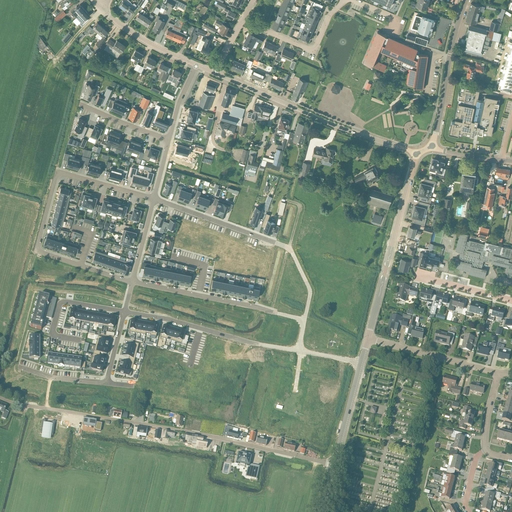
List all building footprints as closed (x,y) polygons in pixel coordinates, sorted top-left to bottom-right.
[(67,0),(60,5),(64,11),(73,4),(70,0),(67,0)] [(123,0),(119,5),(124,10),(130,2),(130,3),(131,2),(128,0),(123,0)] [(186,5),(177,0),(173,7),(176,8),(178,6),(184,9),(186,5)] [(226,5),(217,0),(215,5),(223,9),(224,9),(226,5)] [(418,0),(417,5),(422,7),(427,8),(429,0),(418,0)] [(292,5),(283,1),(280,7),(289,11),(292,5)] [(134,3),(133,4),(130,3),(130,2),(124,10),(130,14),(134,9),(134,8),(136,5),(134,3)] [(476,24),(479,12),(481,6),(471,3),(466,21),(476,24)] [(76,18),(80,14),(85,10),(80,4),(75,9),(74,8),(71,11),(72,13),(76,18)] [(199,11),(204,14),(208,7),(203,5),(199,11)] [(320,15),(322,10),(310,5),(308,10),(319,15),(320,15)] [(289,11),(280,7),(277,14),(286,18),(289,11)] [(225,16),(228,17),(232,19),(235,13),(229,10),(228,10),(225,8),(224,11),(227,13),(225,16)] [(139,12),(138,14),(135,18),(141,22),(145,16),(143,15),(145,11),(142,9),(140,13),(139,12)] [(79,24),(81,26),(89,19),(87,17),(89,15),(85,10),(80,14),(82,16),(78,20),(80,22),(79,24)] [(317,19),(319,15),(308,10),(306,15),(309,16),(317,19)] [(147,26),(150,22),(151,20),(153,16),(150,14),(147,18),(145,16),(141,22),(147,26)] [(286,18),(277,14),(274,21),(283,25),(286,18)] [(435,21),(430,19),(422,17),(416,15),(412,28),(418,30),(418,31),(430,35),(435,21)] [(158,32),(161,28),(162,26),(159,24),(162,18),(157,16),(154,21),(156,22),(152,29),(158,32)] [(184,43),(186,37),(187,34),(180,31),(184,21),(181,19),(179,23),(181,24),(180,27),(178,26),(172,39),(180,42),(180,41),(184,43)] [(223,23),(216,20),(214,23),(221,26),(218,32),(224,35),(228,27),(222,24),(223,23)] [(313,28),(315,24),(307,20),(305,24),(313,28)] [(283,25),(274,21),(271,28),(280,32),(283,25)] [(167,29),(167,31),(165,35),(172,39),(178,26),(180,27),(181,24),(179,23),(175,22),(171,31),(167,29)] [(498,31),(500,24),(491,22),(489,29),(498,31)] [(85,31),(84,33),(87,36),(88,34),(90,32),(92,34),(95,31),(97,33),(102,27),(97,23),(93,28),(93,29),(90,26),(86,30),(85,31)] [(216,30),(204,24),(202,28),(208,32),(209,31),(214,33),(216,30)] [(312,32),(313,28),(305,24),(303,28),(312,32)] [(464,51),(469,52),(481,55),(482,52),(487,53),(489,47),(488,47),(490,39),(499,41),(500,38),(501,33),(471,25),(464,51)] [(108,32),(102,27),(97,33),(99,36),(97,38),(100,40),(96,44),(99,47),(106,39),(103,37),(108,32)] [(310,36),(312,32),(303,28),(301,33),(310,36)] [(308,42),(311,37),(310,36),(301,33),(299,32),(296,37),(308,42)] [(417,50),(389,37),(386,37),(387,36),(377,32),(364,62),(384,71),(387,65),(375,60),(379,50),(401,60),(401,61),(402,63),(404,66),(406,67),(408,68),(410,68),(407,84),(414,85),(414,87),(423,88),(428,55),(419,54),(416,53),(417,50)] [(69,33),(63,40),(66,43),(72,36),(69,33)] [(259,39),(260,36),(255,33),(254,36),(249,33),(243,43),(247,45),(247,46),(252,49),(258,38),(259,39)] [(46,46),(40,37),(38,44),(42,50),(46,46)] [(204,41),(202,46),(200,50),(208,54),(210,48),(207,46),(210,40),(206,38),(203,37),(202,40),(204,41)] [(109,39),(106,43),(105,44),(112,49),(113,47),(121,52),(125,46),(117,41),(114,45),(111,43),(112,41),(109,39)] [(273,55),(275,51),(277,46),(265,41),(262,49),(273,55)] [(100,51),(101,52),(105,47),(102,44),(95,52),(98,54),(100,51)] [(283,49),(281,54),(280,55),(278,54),(275,59),(279,61),(281,57),(290,61),(293,53),(283,49)] [(136,65),(134,69),(138,72),(140,67),(140,66),(137,64),(138,61),(139,61),(143,54),(135,50),(131,57),(135,59),(133,63),(136,65)] [(258,50),(254,59),(258,61),(262,53),(258,50)] [(148,57),(143,67),(146,68),(147,65),(152,68),(156,61),(148,57)] [(242,73),(245,66),(234,61),(231,68),(242,73)] [(466,77),(471,78),(473,78),(475,70),(483,72),(484,66),(481,66),(482,63),(476,61),(475,65),(476,65),(475,67),(469,65),(464,63),(463,67),(468,69),(466,77)] [(158,69),(161,71),(158,77),(165,80),(167,75),(164,74),(168,67),(160,63),(158,69)] [(174,69),(171,75),(170,76),(174,78),(172,81),(171,84),(178,87),(180,81),(177,80),(178,78),(178,79),(181,73),(174,69)] [(504,76),(511,78),(511,71),(503,69),(502,72),(505,73),(504,76)] [(253,70),(251,73),(250,76),(261,81),(262,79),(266,81),(269,74),(265,73),(265,75),(253,70)] [(269,74),(266,81),(270,82),(269,85),(280,90),(283,83),(272,78),(273,76),(269,74)] [(511,84),(511,78),(504,76),(503,79),(500,78),(499,82),(511,85),(511,84)] [(299,78),(293,93),(291,97),(298,100),(301,93),(303,94),(308,82),(299,78)] [(203,92),(198,104),(210,108),(214,96),(211,95),(212,92),(213,93),(216,85),(207,82),(203,92)] [(501,86),(500,89),(510,92),(511,85),(499,82),(498,85),(501,86)] [(95,86),(89,84),(88,85),(86,84),(84,90),(86,91),(84,94),(82,97),(86,99),(87,98),(90,99),(93,92),(97,93),(100,86),(96,85),(95,86)] [(334,85),(333,85),(331,89),(332,90),(332,91),(333,92),(335,93),(335,92),(337,93),(337,92),(338,92),(340,88),(339,87),(339,86),(335,84),(334,85)] [(470,135),(474,136),(475,131),(479,132),(478,134),(483,134),(483,131),(487,132),(487,134),(491,135),(493,126),(492,125),(496,107),(498,107),(499,103),(497,103),(497,99),(486,96),(486,100),(478,98),(479,90),(465,87),(464,91),(461,91),(460,95),(459,94),(458,98),(462,99),(461,103),(459,103),(458,107),(460,107),(460,111),(457,111),(456,114),(459,115),(458,119),(455,119),(454,122),(452,122),(450,132),(458,134),(459,131),(463,131),(462,134),(466,134),(467,132),(470,133),(470,135)] [(236,91),(226,88),(221,104),(223,105),(223,107),(225,107),(226,106),(228,107),(231,96),(234,96),(236,91)] [(99,96),(96,103),(103,106),(110,91),(107,89),(103,97),(100,95),(99,96)] [(141,101),(139,106),(146,109),(150,100),(143,97),(141,101)] [(111,109),(116,112),(121,100),(116,98),(114,101),(111,99),(108,105),(112,107),(111,109)] [(121,100),(116,112),(122,114),(123,111),(127,113),(129,107),(125,105),(127,103),(121,100)] [(244,109),(232,106),(230,115),(223,113),(221,120),(240,126),(243,118),(242,118),(244,109)] [(258,115),(261,116),(260,119),(268,121),(269,114),(270,114),(271,109),(259,106),(256,119),(257,119),(258,115)] [(133,107),(128,117),(136,121),(141,111),(133,107)] [(159,109),(152,127),(157,129),(158,126),(167,129),(169,124),(161,121),(164,111),(159,109)] [(148,111),(144,123),(150,125),(151,120),(154,122),(158,111),(155,110),(154,113),(148,111)] [(191,112),(189,122),(196,124),(198,114),(191,112)] [(280,118),(279,122),(277,130),(284,131),(286,126),(287,126),(288,123),(287,123),(288,120),(284,119),(285,118),(281,117),(281,118),(280,118)] [(83,137),(87,127),(84,125),(86,121),(79,118),(74,129),(79,131),(78,135),(83,137)] [(292,144),(293,140),(303,143),(306,134),(303,133),(305,125),(298,123),(295,135),(293,134),(293,133),(290,132),(287,142),(292,144)] [(218,124),(217,129),(215,134),(224,136),(226,131),(233,133),(230,144),(233,145),(237,133),(234,132),(235,126),(226,124),(225,127),(218,124)] [(89,127),(85,135),(94,139),(99,127),(94,125),(92,128),(89,127)] [(181,130),(180,134),(181,134),(180,135),(186,136),(186,137),(189,138),(189,137),(192,138),(195,129),(186,127),(186,129),(182,128),(182,130),(181,130)] [(110,146),(112,143),(111,143),(115,134),(109,132),(108,135),(104,134),(101,143),(110,146)] [(112,143),(110,146),(116,148),(121,150),(122,146),(124,141),(119,139),(120,136),(115,134),(111,143),(112,143)] [(266,161),(264,166),(266,167),(275,169),(279,171),(280,165),(279,165),(283,151),(284,148),(284,146),(285,142),(286,139),(284,138),(282,142),(281,145),(280,145),(278,144),(276,149),(274,156),(272,163),(269,162),(266,161)] [(72,139),(70,143),(79,147),(81,142),(72,139)] [(127,149),(132,151),(136,142),(130,140),(129,143),(128,143),(126,146),(128,146),(127,149)] [(136,142),(132,151),(138,153),(139,150),(141,151),(142,148),(140,147),(141,144),(136,142)] [(189,149),(177,146),(175,155),(182,157),(183,155),(187,156),(189,149)] [(144,153),(142,158),(148,160),(149,157),(156,160),(160,151),(150,147),(149,150),(145,148),(144,153)] [(332,162),(333,155),(334,155),(335,154),(336,153),(336,152),(335,151),(334,151),(334,150),(327,148),(326,152),(323,151),(324,151),(314,148),(312,156),(322,158),(322,157),(324,158),(324,160),(332,162)] [(249,150),(243,149),(240,160),(246,161),(249,150)] [(72,168),(74,159),(69,157),(70,154),(65,153),(63,159),(66,160),(65,163),(67,163),(66,166),(72,168)] [(248,171),(248,169),(255,170),(258,162),(254,161),(255,155),(250,154),(245,170),(248,171)] [(80,167),(81,164),(79,163),(80,160),(74,159),(72,168),(78,170),(78,167),(80,167)] [(448,167),(443,166),(444,163),(437,161),(438,160),(433,159),(433,160),(431,164),(430,164),(429,168),(430,168),(430,169),(437,171),(436,174),(445,176),(448,167)] [(302,170),(300,178),(305,179),(307,172),(308,172),(310,164),(303,162),(301,170),(302,170)] [(87,172),(93,174),(95,165),(90,163),(89,166),(87,166),(86,169),(88,169),(87,172)] [(95,165),(93,174),(98,175),(99,172),(101,173),(102,170),(100,169),(101,166),(95,165)] [(132,167),(128,180),(131,181),(130,185),(138,187),(141,175),(136,174),(137,168),(132,167)] [(116,171),(114,180),(120,181),(120,179),(125,181),(128,170),(117,168),(116,171)] [(373,168),(368,170),(363,173),(364,174),(354,179),(356,182),(366,177),(367,179),(369,184),(380,178),(377,173),(376,173),(373,168)] [(497,168),(496,174),(499,174),(498,175),(502,176),(502,178),(508,180),(509,176),(510,170),(497,168)] [(108,178),(114,180),(116,171),(110,169),(110,172),(108,172),(107,175),(109,175),(108,178)] [(141,175),(138,187),(146,189),(147,185),(150,186),(154,173),(148,172),(147,177),(141,175)] [(478,178),(475,178),(476,173),(463,172),(460,191),(473,193),(474,185),(477,185),(478,178)] [(420,184),(419,188),(429,191),(431,186),(435,187),(436,182),(425,179),(424,184),(422,183),(421,184),(420,184)] [(166,183),(162,193),(169,195),(170,192),(173,193),(177,182),(174,181),(172,186),(166,183)] [(218,188),(219,185),(217,184),(213,195),(219,197),(222,189),(218,188)] [(178,185),(176,192),(179,193),(176,199),(178,199),(178,200),(182,201),(187,188),(178,185)] [(61,187),(59,193),(70,196),(72,190),(61,187)] [(483,197),(482,202),(482,203),(486,204),(486,201),(491,202),(494,189),(487,187),(485,198),(483,197)] [(500,196),(499,201),(499,204),(507,205),(507,202),(510,203),(511,198),(510,198),(511,193),(511,189),(511,188),(508,187),(506,197),(500,196)] [(187,188),(182,201),(186,203),(186,202),(188,203),(190,197),(193,198),(196,190),(192,188),(192,190),(187,188)] [(429,191),(419,188),(418,193),(419,193),(418,194),(421,195),(419,200),(430,203),(432,198),(428,197),(429,191)] [(367,203),(388,209),(392,196),(371,189),(367,203)] [(197,190),(194,198),(197,199),(195,205),(196,206),(196,207),(200,208),(204,197),(205,195),(200,193),(201,191),(197,190)] [(59,194),(58,200),(68,202),(70,196),(59,193),(59,194)] [(80,199),(78,206),(81,207),(84,207),(87,208),(88,206),(91,195),(86,194),(86,195),(85,194),(83,199),(83,200),(80,199)] [(88,206),(87,208),(96,211),(98,204),(95,203),(96,198),(95,197),(95,196),(91,195),(88,206)] [(204,197),(200,208),(204,210),(205,209),(206,209),(208,204),(211,205),(212,202),(213,200),(213,198),(210,197),(209,199),(204,197)] [(215,198),(212,204),(215,205),(213,212),(219,214),(224,201),(215,198)] [(444,198),(443,206),(451,207),(452,199),(444,198)] [(99,205),(97,211),(106,213),(107,211),(106,211),(109,200),(105,199),(105,200),(104,200),(102,205),(99,205)] [(58,200),(56,206),(67,209),(68,202),(58,200)] [(109,200),(106,211),(107,211),(112,213),(115,202),(115,203),(113,202),(113,201),(109,200)] [(224,201),(219,214),(225,216),(227,209),(230,211),(233,204),(224,201)] [(430,204),(424,202),(419,201),(418,206),(416,205),(415,206),(414,206),(413,211),(423,214),(425,208),(429,209),(430,204)] [(112,213),(111,215),(114,216),(117,217),(118,214),(119,214),(122,204),(118,203),(117,204),(115,203),(115,202),(112,213)] [(56,206),(54,212),(65,215),(67,209),(56,206)] [(256,207),(250,223),(257,225),(257,226),(263,209),(262,210),(256,207)] [(127,219),(133,221),(134,219),(138,220),(138,219),(139,219),(140,216),(139,216),(141,210),(140,210),(140,209),(136,208),(136,209),(134,208),(132,214),(129,213),(127,219)] [(423,214),(413,211),(412,216),(413,216),(413,217),(415,217),(413,222),(424,225),(426,218),(423,217),(423,214)] [(54,212),(53,218),(63,221),(65,215),(54,212)] [(266,213),(261,226),(264,227),(263,230),(272,233),(276,223),(268,220),(270,215),(266,213)] [(374,214),(371,223),(380,225),(383,216),(374,214)] [(158,215),(155,224),(161,226),(159,230),(159,232),(162,233),(163,231),(166,222),(163,221),(165,217),(158,215)] [(62,227),(63,221),(53,218),(51,224),(62,227)] [(166,222),(163,231),(166,232),(168,228),(174,230),(177,222),(170,219),(169,223),(166,222)] [(300,224),(297,235),(298,235),(301,236),(300,241),(306,242),(308,232),(303,231),(304,225),(300,224)] [(126,226),(125,230),(127,231),(126,236),(136,239),(138,234),(137,234),(137,233),(136,233),(137,230),(132,228),(126,226)] [(407,235),(412,236),(415,237),(415,234),(420,235),(421,232),(416,231),(417,228),(410,227),(407,235)] [(308,232),(306,242),(312,243),(313,239),(316,239),(318,230),(314,229),(313,233),(308,232)] [(320,230),(318,240),(322,241),(321,245),(327,247),(329,237),(324,235),(325,231),(320,230)] [(460,252),(458,260),(456,259),(454,267),(469,271),(469,274),(485,278),(487,270),(481,268),(483,261),(489,262),(489,260),(492,261),(491,263),(507,267),(505,273),(507,273),(508,275),(507,276),(511,277),(511,276),(511,275),(511,248),(506,247),(506,248),(485,242),(485,244),(469,240),(469,242),(466,241),(468,234),(460,232),(455,251),(460,252)] [(329,237),(327,247),(332,248),(333,243),(337,244),(339,234),(335,233),(334,238),(329,237)] [(44,245),(49,247),(52,237),(47,235),(44,245)] [(120,241),(120,244),(126,246),(129,247),(130,243),(132,244),(133,244),(133,243),(134,243),(135,238),(122,235),(120,241)] [(341,235),(339,245),(343,246),(342,250),(347,251),(350,241),(344,240),(345,236),(344,236),(341,235)] [(52,237),(49,247),(52,248),(54,249),(57,241),(58,239),(52,237)] [(151,238),(149,245),(161,248),(162,241),(151,238)] [(350,241),(347,251),(353,253),(354,248),(358,249),(360,241),(360,239),(356,238),(356,239),(355,243),(350,241)] [(407,239),(405,245),(416,248),(418,242),(407,239)] [(362,241),(360,249),(363,250),(362,255),(368,256),(370,246),(365,245),(366,242),(366,241),(362,240),(362,241)] [(67,244),(64,252),(66,253),(69,254),(73,244),(67,242),(67,244)] [(370,246),(368,256),(374,258),(375,253),(378,254),(379,254),(381,244),(377,243),(376,245),(376,247),(370,246)] [(73,244),(69,254),(75,256),(78,245),(73,244)] [(149,245),(147,252),(155,254),(155,257),(157,257),(161,258),(161,255),(159,254),(161,248),(149,245)] [(92,261),(98,263),(102,253),(95,250),(92,261)] [(102,253),(98,263),(104,265),(108,255),(102,253)] [(419,265),(426,267),(429,255),(422,253),(419,265)] [(108,255),(104,265),(110,267),(114,257),(108,255)] [(429,256),(426,266),(432,268),(433,265),(439,266),(440,259),(440,258),(435,256),(435,257),(429,256)] [(114,257),(110,267),(116,269),(119,259),(114,257)] [(417,259),(413,258),(412,262),(402,259),(399,269),(407,272),(409,265),(415,267),(417,259)] [(116,269),(122,271),(125,261),(119,259),(116,269)] [(122,271),(128,274),(132,263),(125,261),(122,271)] [(291,269),(290,274),(295,276),(295,278),(299,279),(300,274),(300,272),(299,271),(297,271),(297,269),(298,264),(295,263),(292,263),(292,266),(291,266),(290,269),(291,269)] [(142,265),(142,267),(144,267),(143,270),(142,275),(148,276),(150,266),(142,265)] [(302,279),(302,280),(303,280),(306,280),(306,278),(307,278),(309,279),(312,279),(315,268),(309,267),(307,273),(304,273),(302,279)] [(318,275),(316,281),(320,282),(320,280),(326,281),(328,270),(323,269),(321,275),(318,275)] [(328,270),(326,281),(331,282),(331,285),(334,285),(336,279),(333,278),(334,272),(328,270)] [(336,279),(334,285),(338,286),(339,284),(344,285),(346,274),(341,273),(339,280),(336,279)] [(185,274),(183,284),(189,285),(190,280),(191,275),(185,274)] [(346,274),(344,285),(349,286),(349,289),(353,290),(354,283),(351,282),(352,276),(346,274)] [(396,299),(401,300),(405,302),(407,295),(417,297),(418,290),(409,288),(409,287),(400,285),(396,299)] [(254,286),(251,297),(257,299),(258,294),(259,289),(259,287),(254,286)] [(428,313),(430,313),(434,298),(431,297),(433,292),(422,289),(419,301),(427,303),(426,306),(429,310),(428,313)] [(39,294),(37,301),(48,303),(49,297),(39,294)] [(430,314),(434,315),(435,315),(437,305),(441,306),(442,303),(446,305),(449,296),(438,294),(437,298),(434,298),(430,313),(430,314)] [(51,297),(46,318),(51,319),(57,299),(51,297)] [(455,298),(454,301),(451,300),(448,311),(454,312),(455,307),(463,309),(465,301),(455,298)] [(37,301),(36,307),(44,309),(46,303),(47,304),(48,303),(37,301)] [(468,307),(467,311),(465,316),(472,318),(473,314),(483,316),(485,307),(476,305),(476,304),(472,302),(471,307),(468,307)] [(320,323),(353,335),(357,324),(357,323),(361,307),(354,305),(350,321),(349,322),(329,315),(330,313),(324,311),(320,323)] [(36,307),(34,314),(42,316),(44,309),(36,307)] [(490,310),(488,315),(487,320),(494,322),(495,317),(502,319),(504,311),(494,308),(493,311),(490,310)] [(505,321),(504,325),(503,328),(508,329),(508,328),(511,328),(511,312),(511,313),(509,322),(505,321)] [(34,314),(32,320),(38,322),(41,322),(42,316),(34,314)] [(406,327),(408,322),(408,320),(401,318),(392,315),(390,323),(391,324),(390,331),(397,333),(400,323),(403,324),(402,326),(406,327)] [(32,320),(30,327),(41,330),(43,323),(41,322),(38,322),(32,320)] [(411,322),(410,326),(409,331),(412,332),(411,336),(422,339),(424,331),(413,328),(415,323),(411,322)] [(163,327),(160,338),(166,340),(169,329),(163,327)] [(169,329),(166,340),(171,341),(174,330),(169,329)] [(174,330),(171,341),(176,342),(179,331),(174,330)] [(179,331),(176,342),(186,345),(188,337),(184,336),(185,333),(179,331)] [(452,345),(453,340),(455,334),(448,333),(448,335),(437,332),(435,341),(442,343),(442,344),(448,346),(449,344),(452,345)] [(465,335),(464,340),(462,349),(471,352),(472,346),(476,347),(478,339),(465,335)] [(98,337),(96,346),(108,349),(109,343),(103,341),(104,338),(98,337)] [(126,344),(124,350),(137,353),(139,344),(133,343),(132,346),(126,344)] [(479,348),(477,353),(488,356),(488,354),(489,351),(491,352),(490,354),(493,355),(496,345),(493,344),(488,343),(488,344),(484,344),(483,346),(480,345),(479,348)] [(498,344),(497,346),(496,351),(499,352),(498,359),(502,360),(502,359),(508,361),(510,353),(503,351),(504,346),(498,344)] [(96,346),(93,354),(99,356),(100,353),(106,355),(108,349),(96,346)] [(124,350),(123,356),(129,357),(128,360),(134,362),(137,353),(124,350)] [(93,354),(91,363),(103,366),(105,361),(98,359),(99,356),(93,354)] [(121,362),(120,367),(132,371),(134,362),(128,360),(128,363),(121,362)] [(91,363),(89,369),(102,372),(103,366),(91,363)] [(143,364),(142,370),(146,371),(145,377),(151,378),(152,367),(146,367),(147,364),(143,364)] [(152,367),(151,378),(157,379),(158,372),(161,372),(162,366),(158,365),(158,368),(152,367)] [(165,365),(164,372),(167,373),(167,380),(173,380),(174,369),(168,368),(169,366),(165,365)] [(120,367),(118,373),(131,376),(132,371),(120,367)] [(180,374),(179,381),(189,382),(190,379),(195,379),(195,371),(189,371),(189,375),(180,374)] [(201,372),(198,382),(203,383),(206,374),(201,372)] [(206,374),(203,383),(209,385),(211,375),(206,374)] [(211,375),(209,385),(214,387),(217,377),(211,375)] [(445,376),(443,381),(442,384),(449,386),(447,392),(459,395),(461,389),(455,387),(457,379),(445,376)] [(217,377),(214,387),(219,388),(222,379),(217,377)] [(229,379),(225,390),(231,392),(234,381),(229,379)] [(234,381),(231,392),(237,393),(240,383),(234,381)] [(472,383),(470,390),(483,394),(485,386),(472,383)] [(246,386),(243,395),(244,396),(245,396),(249,397),(251,388),(248,387),(246,386)] [(251,388),(249,397),(254,399),(257,389),(251,388)] [(257,389),(254,399),(259,400),(262,391),(257,389)] [(262,391),(259,400),(264,402),(267,392),(262,391)] [(267,392),(264,402),(269,403),(272,394),(267,392)] [(465,418),(473,420),(475,414),(470,412),(471,409),(464,407),(463,413),(466,414),(465,418)] [(502,420),(510,422),(511,416),(504,414),(502,420)] [(181,427),(183,418),(177,417),(176,420),(174,419),(173,420),(173,423),(174,424),(176,424),(175,426),(181,427)] [(86,418),(85,426),(96,428),(95,431),(100,432),(102,424),(95,423),(96,419),(86,418)] [(473,420),(465,418),(463,422),(461,421),(459,428),(465,429),(466,425),(471,427),(473,420)] [(42,420),(40,434),(43,434),(43,437),(49,438),(50,435),(53,436),(55,422),(51,422),(51,426),(45,425),(45,421),(42,420)] [(225,426),(223,435),(227,436),(227,437),(237,440),(241,441),(242,436),(246,438),(247,435),(242,433),(242,435),(239,434),(237,434),(233,433),(232,433),(233,428),(230,427),(225,426)] [(151,429),(139,427),(136,427),(134,437),(137,437),(138,433),(150,435),(151,429)] [(462,434),(457,432),(453,431),(446,429),(445,433),(453,435),(452,437),(456,438),(455,442),(464,445),(465,438),(461,437),(462,434)] [(163,430),(162,438),(168,439),(168,436),(171,437),(174,437),(175,432),(163,430)] [(186,439),(185,441),(186,441),(192,442),(192,444),(197,444),(196,447),(206,449),(207,441),(203,441),(203,438),(199,437),(186,434),(186,439)] [(257,437),(256,443),(266,446),(267,440),(264,439),(264,438),(260,437),(260,438),(257,437)] [(449,452),(457,454),(458,450),(462,451),(464,445),(455,442),(454,446),(451,445),(450,447),(447,447),(446,450),(449,451),(449,452)] [(285,443),(284,449),(294,452),(295,446),(292,445),(292,444),(288,443),(288,444),(285,443)] [(452,463),(461,465),(462,459),(456,457),(457,454),(449,452),(448,456),(453,457),(452,463)] [(236,458),(235,464),(236,464),(240,465),(240,467),(244,468),(244,466),(248,467),(252,468),(249,478),(256,479),(259,467),(252,465),(252,466),(250,465),(250,461),(249,461),(251,456),(250,456),(249,455),(248,455),(247,455),(246,455),(244,454),(243,454),(242,454),(240,453),(239,453),(237,458),(236,458)] [(488,469),(496,472),(497,469),(500,470),(502,463),(493,461),(492,465),(490,464),(488,469)] [(441,468),(440,470),(441,471),(447,472),(448,473),(453,474),(454,474),(455,470),(459,471),(461,465),(452,463),(451,467),(448,466),(448,468),(447,470),(443,469),(442,468),(441,468)] [(496,474),(496,472),(488,469),(487,475),(495,477),(498,478),(499,475),(496,474)] [(486,490),(490,491),(494,492),(494,489),(496,489),(497,485),(493,484),(494,482),(485,480),(484,486),(487,487),(486,490)] [(493,501),(494,498),(496,499),(500,499),(500,496),(508,498),(508,496),(501,494),(494,492),(490,491),(489,494),(485,493),(484,495),(485,495),(485,499),(493,501)] [(493,501),(485,499),(484,502),(483,501),(482,504),(495,507),(496,502),(493,501)]
